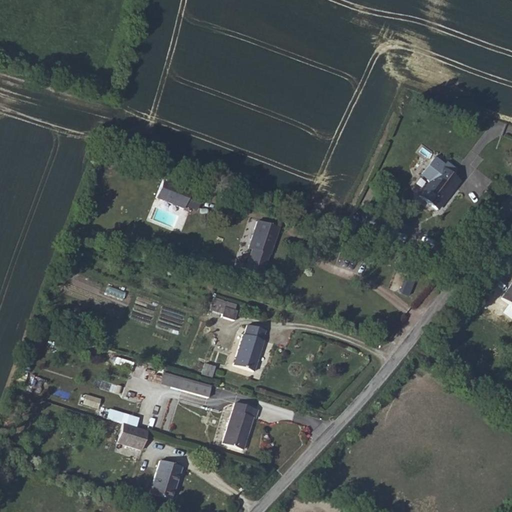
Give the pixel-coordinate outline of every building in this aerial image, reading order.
[(447,172),(451,167),(445,162),(443,165),(433,157),(419,176),(428,183),(418,196),(436,210),(452,189),(451,188),(457,180),(451,175),(447,172)] [(447,172),(451,175),(456,170),(451,167),(447,172)] [(184,206),(193,185),(165,173),(155,198),(183,209),(184,206)] [(193,185),(184,206),(195,210),(203,189),(193,185)] [(361,227),(390,238),(395,225),(366,214),(361,227)] [(267,250),(269,251),(270,251),(278,228),(256,221),(247,249),(251,250),(244,270),(261,275),(268,255),(266,254),(267,250)] [(390,238),(361,227),(360,231),(388,242),(390,238)] [(405,295),(415,268),(395,260),(392,268),(404,272),(397,292),(405,295)] [(511,282),(500,299),(511,306),(511,282)] [(209,311),(221,315),(223,308),(233,312),(235,306),(212,298),(209,311)] [(236,313),(233,312),(223,308),(221,315),(220,317),(233,322),(236,313)] [(264,331),(246,326),(243,335),(242,335),(232,366),(253,372),(262,341),(261,341),(264,331)] [(214,367),(203,364),(200,374),(210,377),(214,367)] [(159,385),(181,391),(184,380),(162,374),(159,385)] [(184,380),(181,391),(207,398),(210,387),(184,380)] [(254,409),(234,403),(221,444),(239,450),(249,417),(252,418),(254,409)] [(146,432),(122,424),(116,443),(140,451),(146,432)] [(180,468),(159,461),(149,494),(169,500),(174,484),(175,485),(180,468)]
